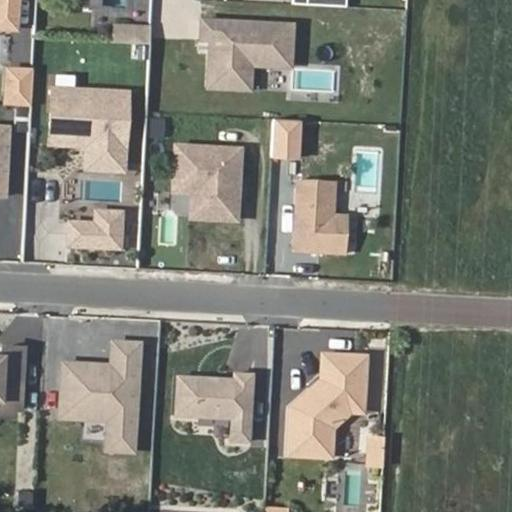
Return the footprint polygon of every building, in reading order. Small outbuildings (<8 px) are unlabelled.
[(0,0),(0,23),(14,24),(15,0),(0,0)] [(289,62),(291,21),(201,16),(200,35),(214,36),(213,49),(209,49),(207,83),(248,85),(250,60),(289,62)] [(149,40),(150,26),(115,24),(115,38),(149,40)] [(32,67),(8,65),(6,101),(31,103),(32,67)] [(127,89),(52,85),(50,124),(88,126),(87,142),(85,164),(123,166),(127,89)] [(272,157),(302,159),(304,119),(275,117),(272,157)] [(87,142),(88,126),(50,124),(49,140),(87,142)] [(192,189),(198,189),(197,197),(198,197),(198,199),(197,199),(197,214),(236,216),(237,192),(232,184),(233,165),(238,166),(239,146),(176,143),(174,188),(192,189)] [(295,176),(293,250),(349,252),(350,212),(338,211),(338,177),(295,176)] [(120,209),(96,207),(95,220),(69,219),(68,240),(118,243),(120,209)] [(110,359),(62,356),(58,417),(107,420),(105,450),(138,452),(145,337),(111,335),(110,359)] [(0,405),(19,406),(22,345),(0,344),(0,345),(0,405)] [(288,396),(286,455),(338,457),(340,411),(367,412),(369,351),(317,349),(316,397),(288,396)] [(254,443),(256,373),(176,371),(175,416),(231,418),(230,443),(254,443)]
